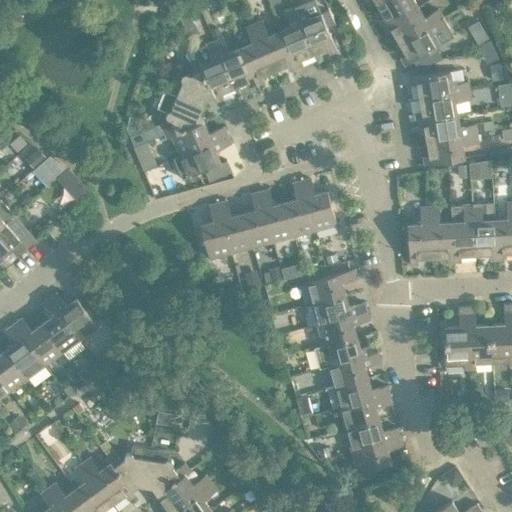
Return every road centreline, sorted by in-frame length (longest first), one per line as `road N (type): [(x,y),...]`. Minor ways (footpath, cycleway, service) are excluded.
road 1 (residential): [(507,511),(471,455),(410,410),(392,316),(395,290)]
road 2 (residential): [(193,202),(364,159)]
road 3 (residential): [(354,107),(392,81),(347,0)]
road 4 (residential): [(364,159),(395,290)]
road 5 (residential): [(0,304),(113,235)]
